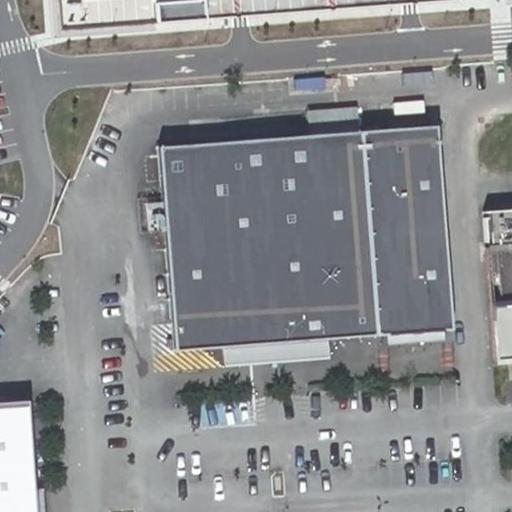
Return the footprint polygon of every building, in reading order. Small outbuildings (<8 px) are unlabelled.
[(56,0),(59,23),(237,9),(348,0),(56,0)] [(439,126),(359,132),(375,336),(416,332),(454,329),(439,126)] [(359,132),(157,148),(173,351),(275,343),(375,336),(359,132)] [(511,209),(483,212),(487,273),(499,272),(502,306),(494,306),(498,364),(511,363),(511,209)] [(39,511),(31,401),(0,403),(0,511),(39,511)]
